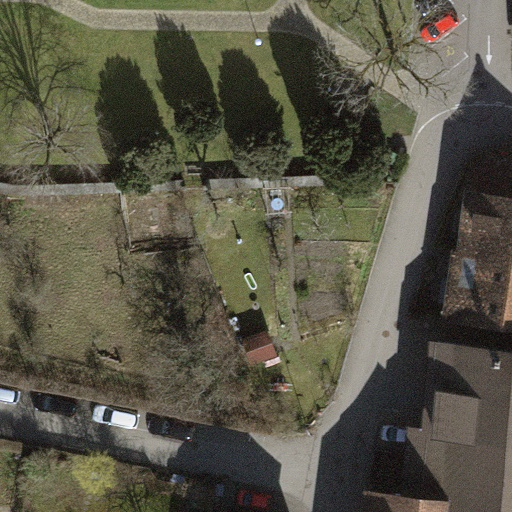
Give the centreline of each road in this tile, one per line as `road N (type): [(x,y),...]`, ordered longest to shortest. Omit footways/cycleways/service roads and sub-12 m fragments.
road 1 (residential): [(346,485),(430,173),(473,132)]
road 2 (residential): [(346,485),(0,417)]
road 3 (residential): [(473,132),(491,50),(486,0)]
